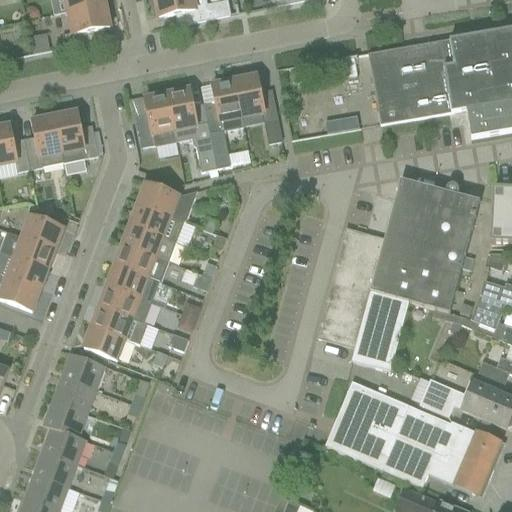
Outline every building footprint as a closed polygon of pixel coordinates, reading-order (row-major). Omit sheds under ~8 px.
[(105,9),(102,0),(64,0),(68,16),(105,9)] [(195,13),(192,0),(153,0),(158,22),(180,17),(182,29),(207,24),(204,11),(195,13)] [(274,0),(276,10),(302,5),(300,0),(274,0)] [(109,31),(105,9),(68,16),(72,37),(62,39),(65,52),(90,47),(87,36),(109,31)] [(511,33),(404,52),(367,58),(380,129),(465,115),(470,143),(511,135),(511,33)] [(281,145),(272,99),(260,102),(257,83),(256,80),(250,81),(233,84),(241,121),(262,117),(268,148),(281,145)] [(243,131),(241,121),(233,84),(211,89),(215,111),(204,113),(209,138),(216,173),(228,171),(221,135),(243,131)] [(193,115),(189,96),(189,93),(166,98),(176,145),(191,142),(192,149),(195,149),(201,177),(216,173),(209,138),(204,113),(193,115)] [(176,145),(166,98),(144,102),(148,124),(137,126),(142,151),(176,145)] [(81,138),(77,118),(76,116),(54,120),(61,157),(63,167),(85,163),(97,160),(92,135),(81,138)] [(61,157),(54,120),(31,125),(36,146),(24,149),(29,174),(42,171),(40,161),(61,157)] [(13,151),(10,132),(9,129),(0,131),(0,169),(15,166),(17,176),(29,174),(24,149),(13,151)] [(449,318),(478,206),(457,200),(458,196),(457,193),(456,192),(454,191),(453,191),(452,190),(451,190),(448,191),(446,192),(445,193),(444,197),(400,185),(395,203),(384,244),(381,256),(378,269),(374,281),(371,293),(370,297),(408,307),(433,313),(449,318)] [(145,188),(137,209),(170,221),(185,227),(197,195),(178,200),(145,188)] [(511,194),(493,194),(491,247),(511,247),(511,194)] [(170,221),(137,209),(129,229),(176,246),(183,227),(184,228),(185,227),(170,221)] [(29,220),(21,241),(54,254),(63,233),(45,226),(49,215),(39,211),(35,222),(29,220)] [(176,246),(129,229),(122,249),(155,262),(168,267),(176,246)] [(384,244),(346,234),(342,246),(381,256),(384,244)] [(47,274),(54,254),(21,241),(21,242),(7,236),(0,254),(0,256),(14,261),(47,274)] [(221,255),(226,243),(216,239),(212,252),(221,255)] [(339,258),(378,269),(381,256),(342,246),(339,258)] [(155,262),(122,249),(114,270),(160,287),(168,267),(155,262)] [(0,279),(39,294),(47,274),(14,261),(0,256),(0,279)] [(336,271),(374,281),(378,269),(339,258),(336,271)] [(206,268),(202,279),(211,283),(215,271),(206,268)] [(160,287),(114,270),(106,290),(139,303),(153,308),(160,287)] [(332,283),(371,293),(374,281),(336,271),(332,283)] [(206,296),(211,283),(202,279),(197,277),(192,291),(206,296)] [(0,303),(31,315),(39,294),(0,279),(0,303)] [(329,295),(368,305),(370,297),(371,293),(332,283),(329,295)] [(511,293),(482,284),(479,299),(504,307),(511,309),(511,293)] [(149,309),(139,305),(139,303),(106,290),(99,311),(132,323),(142,327),(149,309)] [(326,307),(365,317),(368,305),(329,295),(326,307)] [(390,378),(408,307),(370,297),(368,305),(365,317),(361,330),(358,342),(355,354),(351,367),(390,378)] [(497,326),(504,307),(479,299),(469,324),(480,328),(477,335),(502,345),(511,349),(511,332),(508,331),(497,326)] [(197,335),(202,309),(186,306),(181,331),(197,335)] [(323,319),(361,330),(365,317),(326,307),(323,319)] [(458,318),(468,322),(472,312),(462,309),(458,318)] [(147,329),(142,327),(132,323),(99,311),(91,331),(124,343),(126,344),(126,345),(139,350),(147,329)] [(464,323),(449,318),(433,313),(431,321),(461,330),(464,323)] [(319,332),(358,342),(361,330),(323,319),(319,332)] [(464,323),(461,330),(476,336),(479,329),(464,323)] [(116,364),(124,344),(126,345),(126,344),(91,331),(83,352),(116,364)] [(11,336),(0,332),(0,342),(8,345),(11,336)] [(316,344),(355,354),(358,342),(319,332),(316,344)] [(187,345),(172,339),(168,351),(183,357),(187,345)] [(157,355),(152,368),(161,372),(166,359),(157,355)] [(69,358),(60,381),(96,394),(105,371),(69,358)] [(511,366),(501,362),(497,373),(483,367),(477,382),(504,393),(510,379),(511,379),(511,366)] [(0,395),(8,374),(0,370),(0,395)] [(87,418),(96,394),(60,381),(51,405),(87,418)] [(139,411),(143,401),(149,387),(140,384),(135,398),(131,408),(139,411)] [(430,385),(420,410),(449,422),(455,408),(463,412),(462,415),(506,434),(507,431),(511,431),(511,429),(511,403),(473,387),(468,400),(430,385)] [(424,477),(478,499),(500,446),(472,435),(447,425),(446,427),(347,386),(321,450),(418,491),(424,477)] [(78,441),(87,418),(51,405),(42,430),(50,433),(50,432),(79,442),(78,441)] [(136,421),(139,411),(131,408),(127,418),(136,421)] [(86,444),(79,442),(50,432),(50,433),(41,455),(76,469),(86,444)] [(117,445),(114,455),(122,458),(125,449),(117,445)] [(68,492),(76,469),(41,455),(32,479),(68,492)] [(113,482),(118,468),(122,458),(114,455),(110,465),(108,465),(102,478),(113,482)] [(47,511),(60,511),(68,492),(32,479),(23,503),(47,511)] [(449,511),(405,493),(397,511),(449,511)] [(110,508),(113,498),(105,495),(101,505),(110,508)] [(298,511),(299,509),(280,501),(275,511),(298,511)] [(47,511),(23,503),(19,511),(47,511)]
